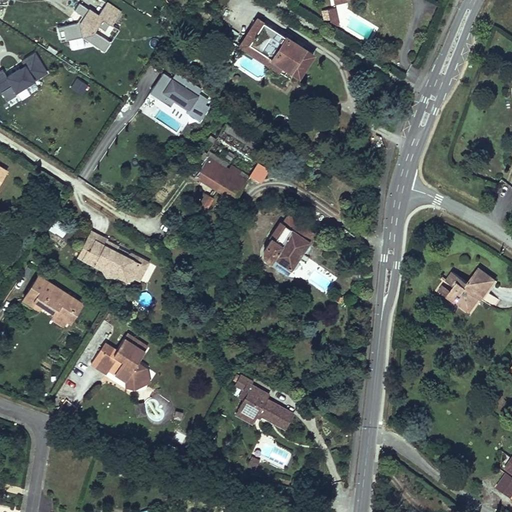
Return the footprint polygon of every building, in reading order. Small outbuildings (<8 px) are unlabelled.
[(81,14),(76,21),(56,25),(59,42),(83,38),(104,52),(112,41),(91,26),(94,23),(104,30),(109,23),(112,25),(121,11),(106,0),(97,13),(79,1),(74,9),(81,14)] [(208,0),(221,8),(226,0),(208,0)] [(339,23),(335,6),(327,8),(331,25),(339,23)] [(241,40),(247,43),(261,19),(255,16),(241,40)] [(301,76),(315,53),(261,19),(247,43),(301,76)] [(15,90),(46,71),(33,51),(20,59),(22,62),(18,64),(5,72),(2,68),(0,68),(0,89),(0,90),(6,99),(15,93),(15,90)] [(198,92),(200,88),(175,71),(171,77),(162,72),(150,92),(158,97),(159,95),(164,98),(166,93),(174,98),(188,107),(186,110),(199,119),(208,105),(204,103),(207,98),(198,92)] [(76,77),(69,88),(82,95),(89,85),(76,77)] [(170,105),(174,98),(166,93),(164,98),(159,95),(158,97),(170,105)] [(227,123),(223,129),(253,150),(257,144),(227,123)] [(206,156),(193,175),(229,199),(239,185),(222,175),(226,169),(206,156)] [(0,181),(9,169),(0,163),(0,181)] [(312,238),(316,230),(287,215),(283,223),(312,238)] [(65,237),(69,225),(54,220),(50,231),(65,237)] [(107,239),(90,230),(77,255),(102,267),(104,264),(117,270),(115,273),(126,278),(131,276),(139,261),(138,256),(131,252),(125,255),(116,250),(118,246),(106,240),(107,239)] [(263,258),(286,272),(307,242),(287,230),(274,249),(271,247),(263,258)] [(131,252),(118,246),(116,250),(125,255),(131,252)] [(147,261),(138,256),(139,261),(131,276),(138,280),(147,261)] [(447,286),(443,291),(466,307),(476,293),(478,295),(493,275),(475,262),(464,277),(448,266),(443,274),(451,280),(447,286)] [(117,270),(104,264),(102,267),(106,274),(115,273),(117,270)] [(53,309),(65,317),(73,305),(71,303),(75,297),(58,286),(55,290),(50,287),(53,282),(37,272),(22,296),(37,306),(40,301),(43,296),(48,299),(45,304),(53,309)] [(435,285),(443,291),(447,286),(439,280),(435,285)] [(73,305),(65,317),(70,320),(82,301),(75,297),(71,303),(73,305)] [(62,322),(65,317),(53,309),(50,314),(62,322)] [(105,340),(90,363),(105,372),(110,365),(115,369),(114,372),(125,379),(124,386),(134,388),(150,381),(147,366),(138,361),(147,343),(127,331),(118,343),(112,353),(110,352),(113,345),(105,340)] [(272,421),(281,406),(263,395),(257,392),(259,388),(243,378),(243,377),(238,374),(233,382),(238,385),(244,389),(240,397),(234,406),(252,416),(255,411),(272,421)] [(244,389),(238,385),(234,393),(240,397),(244,389)] [(143,401),(133,403),(136,416),(146,414),(143,401)] [(252,416),(234,406),(232,411),(249,421),(252,416)] [(291,411),(281,406),(272,421),(282,427),(291,411)] [(183,410),(175,409),(173,417),(182,419),(183,410)] [(256,453),(245,447),(243,451),(254,457),(256,453)] [(511,449),(502,463),(510,469),(507,473),(503,470),(493,482),(503,489),(511,477),(511,449)] [(254,457),(243,451),(240,456),(251,462),(254,457)] [(511,477),(503,489),(507,492),(511,485),(511,477)]
